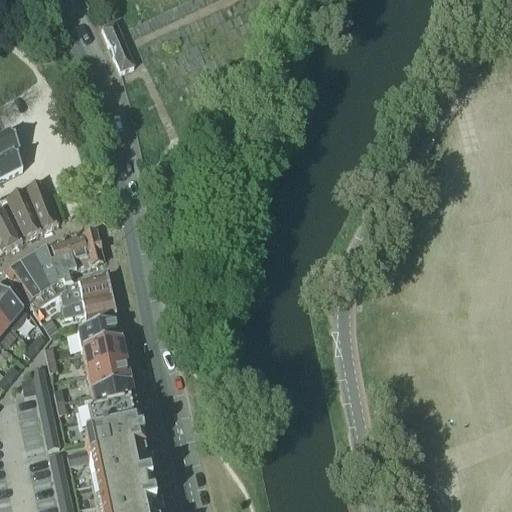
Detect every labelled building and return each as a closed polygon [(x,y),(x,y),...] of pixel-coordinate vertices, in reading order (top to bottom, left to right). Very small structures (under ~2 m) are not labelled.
[(120,79),(133,73),(115,29),(100,35),(106,49),(105,49),(113,66),(114,66),(120,79)] [(18,157),(8,137),(7,138),(0,141),(0,187),(0,188),(0,187),(0,186),(20,176),(20,177),(21,176),(13,160),(17,157),(17,158),(18,157)] [(22,197),(41,238),(57,230),(43,188),(22,197)] [(24,246),(41,238),(22,197),(5,204),(24,246)] [(22,247),(7,217),(6,215),(0,217),(0,256),(1,259),(22,247)] [(81,242),(89,272),(102,268),(95,237),(81,242)] [(81,242),(64,247),(74,277),(89,272),(81,242)] [(49,252),(48,253),(62,292),(78,288),(76,284),(68,287),(66,280),(74,277),(64,247),(63,248),(50,252),(49,252)] [(48,253),(33,262),(53,304),(59,301),(64,296),(62,292),(48,253)] [(33,262),(19,271),(43,310),(53,304),(33,262)] [(19,271),(5,280),(32,316),(33,318),(43,310),(19,271)] [(91,285),(105,282),(104,276),(90,280),(91,285)] [(78,288),(91,285),(90,280),(76,284),(78,288)] [(64,296),(59,301),(61,312),(62,315),(69,311),(110,301),(105,282),(91,285),(78,288),(62,292),(64,296)] [(0,299),(0,327),(8,334),(13,338),(27,322),(22,318),(0,299)] [(62,315),(61,315),(63,324),(83,319),(85,330),(113,323),(114,324),(115,323),(114,322),(110,301),(69,311),(62,315)] [(50,325),(42,330),(50,344),(58,338),(50,325)] [(0,344),(8,334),(0,327),(0,344)] [(120,352),(116,329),(76,338),(81,360),(120,352)] [(35,356),(42,348),(43,347),(37,342),(29,351),(35,356)] [(28,366),(35,356),(29,351),(22,360),(28,366)] [(125,373),(120,352),(81,360),(85,381),(125,373)] [(51,354),(44,356),(46,367),(54,366),(51,354)] [(56,377),(54,366),(46,367),(48,379),(56,377)] [(17,378),(11,373),(3,382),(9,388),(17,378)] [(129,394),(125,373),(85,381),(90,402),(129,394)] [(30,377),(31,385),(43,383),(42,375),(30,377)] [(0,395),(2,397),(9,388),(3,382),(0,386),(0,395)] [(45,391),(43,383),(31,385),(33,393),(45,391)] [(33,393),(31,385),(20,388),(21,396),(33,393)] [(47,399),(45,391),(33,393),(35,401),(47,399)] [(35,401),(33,393),(21,396),(23,403),(35,401)] [(94,422),(86,424),(86,425),(134,415),(133,412),(129,394),(90,402),(94,422)] [(52,398),(55,410),(63,408),(60,396),(52,398)] [(48,406),(47,399),(35,401),(36,409),(48,406)] [(50,414),(48,406),(36,409),(38,417),(50,414)] [(65,420),(63,408),(55,410),(57,421),(65,420)] [(51,422),(50,414),(38,417),(40,425),(51,422)] [(153,511),(148,485),(142,459),(143,459),(134,415),(86,425),(90,445),(83,447),(85,457),(88,469),(92,491),(100,490),(104,511),(153,511)] [(53,430),(51,422),(40,425),(41,432),(53,430)] [(55,438),(53,430),(41,432),(43,440),(55,438)] [(56,446),(55,438),(43,440),(45,448),(56,446)] [(58,453),(56,446),(45,448),(46,456),(58,453)] [(88,469),(85,457),(79,458),(81,470),(88,469)] [(81,470),(79,458),(72,460),(75,471),(81,470)] [(75,471),(72,460),(66,461),(68,473),(75,471)] [(48,463),(49,471),(61,469),(60,461),(48,463)] [(63,476),(61,469),(49,471),(51,479),(63,476)] [(64,484),(63,476),(51,479),(53,487),(64,484)] [(66,492),(64,484),(53,487),(54,495),(66,492)] [(68,500),(66,492),(54,495),(56,502),(68,500)] [(69,508),(68,500),(56,502),(58,510),(69,508)]
